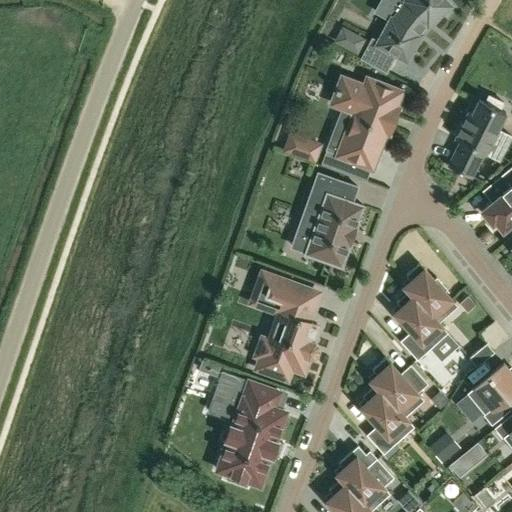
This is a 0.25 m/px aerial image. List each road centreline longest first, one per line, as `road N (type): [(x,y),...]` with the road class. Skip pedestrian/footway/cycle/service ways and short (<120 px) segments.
road 1 (unclassified): [(0,372),(133,0)]
road 2 (residential): [(286,511),(407,172)]
road 3 (residential): [(407,172),(511,300)]
road 4 (residential): [(475,23),(407,172)]
